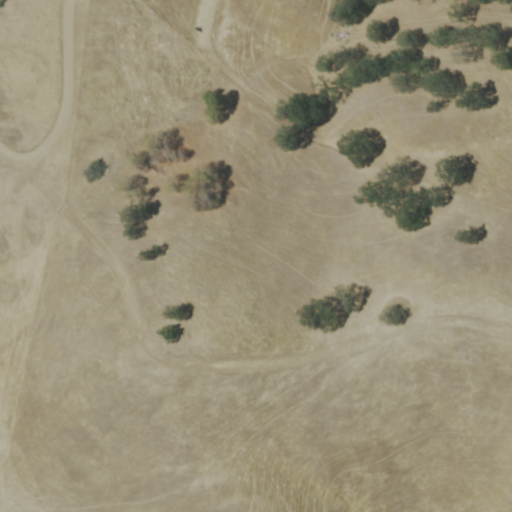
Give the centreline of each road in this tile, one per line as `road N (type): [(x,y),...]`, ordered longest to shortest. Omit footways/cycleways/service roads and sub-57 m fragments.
road 1 (track): [(511,330),(456,320),(395,328),(300,358),(198,366),(158,358),(116,267),(28,157)]
road 2 (track): [(0,146),(36,156),(52,137),(65,104),(66,0)]
